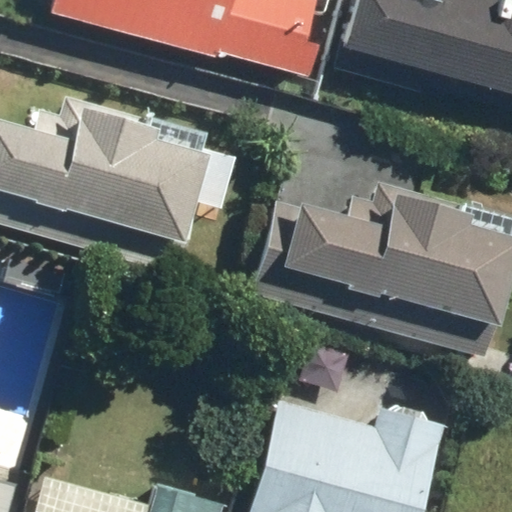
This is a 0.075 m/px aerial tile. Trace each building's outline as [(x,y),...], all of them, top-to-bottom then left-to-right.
[(56,0),(55,5),(307,71),(318,29),(325,0),(56,0)] [(511,0),(356,0),(346,41),(511,83),(511,0)] [(0,222),(115,256),(179,274),(216,145),(159,128),(162,115),(67,88),(61,110),(38,103),(35,116),(0,106),(0,222)] [(346,205),(305,194),(300,209),(278,203),(256,281),(484,343),(493,311),(507,314),(511,297),(511,222),(475,213),(478,203),(384,177),(379,195),(350,187),(346,205)] [(415,511),(442,419),(383,403),(377,422),(279,395),(248,501),(279,510),(278,511),(415,511)] [(0,511),(6,511),(18,469),(0,463),(0,511)] [(148,499),(48,472),(37,511),(220,511),(225,498),(153,479),(148,499)]
